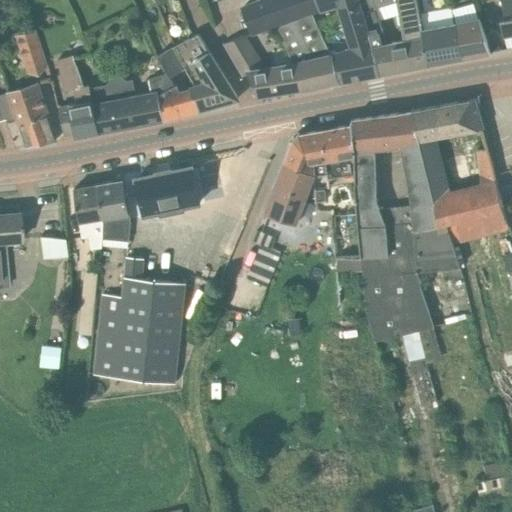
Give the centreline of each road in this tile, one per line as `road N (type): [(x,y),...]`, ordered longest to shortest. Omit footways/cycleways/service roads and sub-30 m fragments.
road 1 (secondary): [(0,167),(257,118)]
road 2 (secondary): [(257,118),(511,68)]
road 3 (residential): [(257,118),(190,0)]
